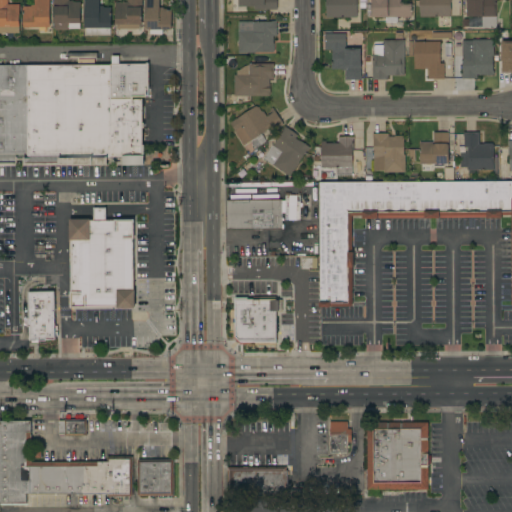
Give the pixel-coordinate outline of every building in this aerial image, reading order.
[(0,0),(7,0),(7,5),(19,4),(19,27),(18,27),(18,33),(0,33),(0,0)] [(49,0),(50,27),(23,28),(23,6),(34,6),(34,0),(49,0)] [(67,29),(67,30),(54,30),(54,6),(53,6),(53,0),(68,0),(68,1),(72,1),(72,2),(80,2),(80,23),(79,23),(79,29),(67,29)] [(85,35),(85,28),(84,28),(84,0),(99,0),(99,6),(103,6),(103,7),(111,8),(111,28),(110,28),(110,36),(85,35)] [(116,30),(116,25),(114,25),(114,2),(126,2),(126,0),(141,0),(142,24),(140,24),(140,30),(116,30)] [(144,0),(159,0),(159,7),(163,7),(163,9),(171,9),(171,30),(161,30),(161,35),(149,35),(149,30),(144,30),(144,0)] [(238,0),(276,0),(276,10),(253,10),(253,7),(239,7),(238,0)] [(325,18),(325,0),(358,0),(358,1),(356,1),(356,18),(325,18)] [(400,0),(400,4),(411,4),(411,17),(408,17),(408,18),(401,18),(401,17),(371,17),(371,0),(400,0)] [(419,0),(450,0),(450,17),(419,17),(419,0)] [(495,0),(496,28),(481,28),(481,27),(462,27),(462,19),(468,19),(468,17),(467,17),(466,0),(495,0)] [(237,22),(272,22),(272,21),(276,21),(276,36),(273,36),(273,43),(273,51),(273,52),(254,52),(254,53),(238,53),(237,22)] [(344,46),(344,33),(322,33),(322,46),(344,46)] [(404,75),(401,75),(401,76),(393,76),(393,75),(387,75),(387,80),(372,80),(372,55),(372,45),(382,45),(382,40),(404,40),(404,75)] [(461,78),(461,73),(461,40),(472,40),(493,40),(493,56),(492,56),(492,71),(493,71),(493,75),(476,75),(476,78),(461,78)] [(414,69),(413,56),(408,56),(408,42),(439,41),(440,63),(443,63),(443,79),(428,79),(427,69),(414,69)] [(511,73),(500,73),(501,41),(511,41),(511,73)] [(360,64),(361,64),(361,68),(360,68),(360,76),(361,76),(361,80),(343,80),(343,68),(330,68),(330,65),(331,65),(331,55),(333,55),(333,49),(332,49),(332,43),(345,43),(345,49),(360,49),(360,64)] [(234,96),(234,75),(235,75),(235,70),(238,70),(242,68),(244,66),(248,65),(248,64),(273,64),(273,79),(269,79),(269,84),(270,94),(268,94),(268,96),(234,96)] [(18,160),(18,166),(0,166),(0,65),(24,65),(24,160),(18,160)] [(110,160),(110,165),(62,166),(62,160),(50,160),(50,161),(24,161),(24,160),(24,65),(110,65),(110,99),(110,160)] [(141,99),(141,155),(144,155),(144,160),(122,160),(110,160),(110,99),(141,99)] [(255,106),(256,106),(257,107),(258,107),(261,112),(262,111),(266,116),(271,113),(269,109),(272,107),(283,125),(280,126),(279,126),(270,132),(268,129),(260,134),(265,141),(255,148),(250,140),(242,145),(233,131),(234,130),(229,123),(255,106)] [(263,158),(272,145),(272,146),(282,131),(281,131),(284,126),(297,135),(295,138),(308,148),(289,176),(263,158)] [(419,142),(432,142),(432,132),(448,132),(448,163),(432,164),(432,170),(420,170),(420,164),(419,164),(419,142)] [(466,170),(466,169),(459,169),(459,157),(466,157),(466,147),(463,147),(463,137),(463,132),(478,132),(478,144),(483,144),(483,143),(493,143),(493,170),(466,170)] [(383,172),(383,171),(373,171),(373,138),(372,138),(372,134),(387,134),(387,137),(394,137),(394,136),(403,136),(403,155),(404,155),(404,172),(383,172)] [(335,175),(335,168),(321,168),(320,141),(325,141),(325,143),(338,143),(338,137),(353,137),(353,151),(351,151),(352,175),(335,175)] [(444,182),(444,168),(453,167),(453,182),(511,181),(511,305),(511,216),(501,216),(501,218),(486,218),(486,216),(439,216),(439,218),(424,218),(424,217),(377,217),(377,219),(362,219),(362,216),(351,216),(352,252),(353,252),(353,267),(351,267),(352,307),(320,307),(319,182),(444,182)] [(317,227),(313,227),(313,186),(270,186),(270,182),(313,182),(313,184),(317,184),(317,227)] [(226,230),(226,200),(281,200),(281,201),(284,201),(284,195),(299,195),(299,220),(284,220),(284,213),(281,213),(281,229),(226,230)] [(70,240),(69,240),(69,219),(90,219),(90,221),(93,221),(93,208),(105,208),(105,220),(114,220),(134,220),(134,239),(133,239),(133,290),(135,290),(135,308),(70,308),(70,240)] [(318,257),(318,265),(294,265),(294,257),(318,257)] [(25,290),(56,289),(57,342),(27,343),(25,290)] [(276,341),(276,299),(234,299),(234,341),(276,341)] [(64,436),(64,420),(86,419),(86,436),(64,436)] [(0,421),(30,421),(31,462),(106,462),(106,457),(132,457),(132,496),(107,496),(107,494),(26,494),(26,504),(0,504),(0,421)] [(329,422),(347,421),(347,429),(351,429),(351,442),(346,442),(347,453),(329,453),(329,422)] [(366,422),(427,422),(428,489),(367,490),(366,422)] [(137,496),(137,460),(173,460),(173,496),(137,496)] [(229,496),(229,493),(227,493),(227,467),(286,467),(286,471),(287,471),(287,496),(229,496)]
